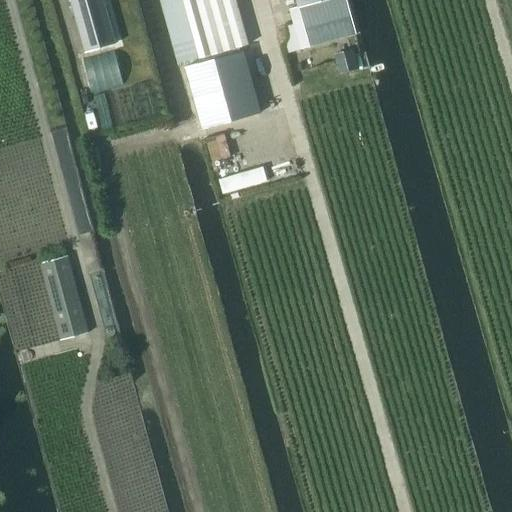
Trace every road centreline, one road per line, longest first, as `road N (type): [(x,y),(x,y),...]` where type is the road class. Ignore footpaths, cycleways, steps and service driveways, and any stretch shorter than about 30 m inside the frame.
road 1 (track): [(110,511),(80,402),(94,331),(10,0)]
road 2 (track): [(405,511),(264,22)]
